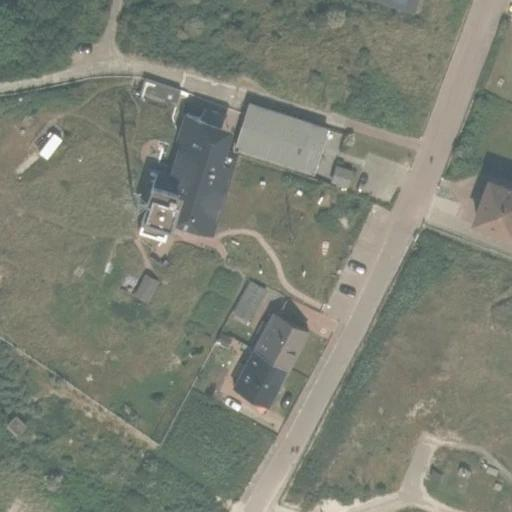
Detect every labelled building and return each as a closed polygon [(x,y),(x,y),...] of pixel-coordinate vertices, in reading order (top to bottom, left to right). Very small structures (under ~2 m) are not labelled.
[(26,5),(29,0),(0,0),(0,7),(21,16),(26,5)] [(425,0),(369,0),(421,16),(425,0)] [(146,80),(144,97),(178,102),(181,86),(146,80)] [(329,133),(251,108),(235,158),(313,183),(329,133)] [(232,130),(184,114),(159,187),(137,179),(123,220),(129,222),(126,231),(161,242),(167,226),(214,242),(240,165),(222,159),(232,130)] [(350,184),(354,169),(339,164),(334,180),(350,184)] [(511,237),(511,188),(500,183),(482,225),(511,237)] [(478,198),(466,199),(467,221),(480,221),(478,198)] [(136,290),(152,295),(160,272),(144,266),(136,290)] [(274,293),(254,282),(236,319),(255,329),(274,293)] [(314,336),(279,317),(260,353),(295,371),(314,336)] [(295,371),(260,353),(240,390),(275,409),(295,371)] [(27,430),(18,420),(8,428),(17,438),(27,430)]
